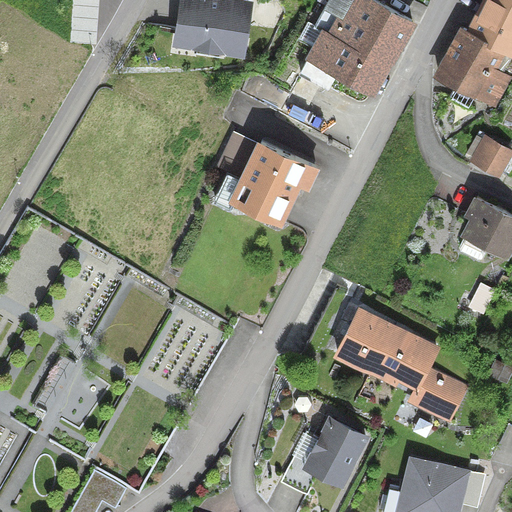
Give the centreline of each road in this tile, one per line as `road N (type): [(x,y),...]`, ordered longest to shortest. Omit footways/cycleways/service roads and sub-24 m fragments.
road 1 (residential): [(445,0),(250,376),(206,451),(145,511)]
road 2 (residential): [(139,0),(0,237)]
